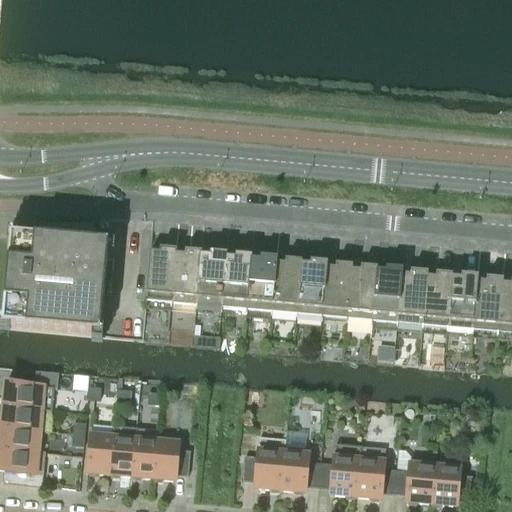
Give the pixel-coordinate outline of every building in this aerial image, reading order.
[(108,251),(17,243),(17,251),(9,250),(1,333),(99,342),(108,251)] [(159,252),(159,256),(149,255),(145,304),(171,307),(175,257),(176,257),(176,254),(159,252)] [(184,258),(176,257),(175,257),(171,307),(196,309),(200,260),(201,260),(201,256),(184,254),(184,258)] [(209,261),(201,260),(200,260),(196,309),(221,311),(225,262),(226,262),(226,258),(210,257),(209,261)] [(234,263),(226,262),(225,262),(221,311),(246,313),(250,264),(251,264),(252,261),(235,259),(234,263)] [(271,316),(275,266),(276,267),(277,263),(260,261),(259,265),(251,264),(250,264),(246,313),(271,316)] [(285,267),(276,267),(275,266),(271,316),(296,318),(301,269),(302,265),(285,264),(285,267)] [(310,270),(301,269),(296,318),(321,320),(326,271),(327,267),(310,266),(310,270)] [(335,272),(326,271),(321,320),(346,322),(351,273),(352,270),(335,268),(335,272)] [(360,274),(351,273),(346,322),(371,325),(376,276),(377,276),(377,272),(360,270),(360,274)] [(385,276),(377,276),(376,276),(371,325),(396,327),(401,278),(402,278),(402,274),(385,273),(385,276)] [(410,279),(402,278),(401,278),(396,327),(422,329),(426,280),(427,280),(427,276),(410,275),(410,279)] [(435,281),(427,280),(426,280),(422,329),(447,331),(451,282),(452,282),(452,279),(435,277),(435,281)] [(460,283),(452,282),(451,282),(447,331),(472,334),(476,285),(477,285),(477,281),(460,279),(460,283)] [(485,285),(477,285),(476,285),(472,334),(497,336),(501,287),(502,287),(502,283),(486,282),(485,285)] [(501,287),(497,336),(511,337),(511,284),(510,288),(502,287),(501,287)] [(377,352),(376,364),(392,365),(393,354),(377,352)] [(11,387),(5,387),(3,409),(51,413),(53,391),(35,389),(36,377),(11,375),(11,376),(12,376),(11,387)] [(88,390),(87,403),(100,404),(101,391),(88,390)] [(117,393),(116,405),(128,406),(129,394),(117,393)] [(159,409),(160,397),(148,396),(147,408),(159,409)] [(51,413),(3,409),(1,431),(49,435),(51,413)] [(84,438),(85,426),(73,425),(72,437),(84,438)] [(92,437),(90,437),(87,476),(109,478),(114,430),(113,430),(112,440),(92,438),(92,437)] [(135,432),(114,430),(109,478),(131,480),(135,432)] [(49,435),(1,431),(0,438),(0,452),(44,457),(44,455),(37,455),(39,435),(49,436),(49,435)] [(157,434),(135,432),(131,480),(152,482),(157,434)] [(158,434),(157,434),(152,482),(175,484),(175,478),(186,479),(186,480),(187,480),(190,455),(178,454),(178,445),(177,445),(177,446),(157,444),(158,434)] [(83,450),(84,438),(72,437),(71,449),(83,450)] [(255,485),(254,491),(279,493),(284,443),(259,441),(257,461),(244,460),(242,485),(243,485),(243,484),(255,485)] [(285,443),(284,443),(279,493),(304,496),(305,490),(318,491),(320,467),(307,465),(308,453),(284,450),(285,443)] [(333,468),(320,467),(318,491),(330,492),(330,498),(355,500),(359,450),(334,448),(333,468)] [(384,452),(359,450),(355,500),(380,503),(380,497),(393,498),(395,473),(383,472),(384,452)] [(44,457),(0,452),(0,475),(3,476),(2,486),(1,486),(1,488),(26,490),(27,478),(42,479),(44,457)] [(408,475),(395,473),(393,498),(406,499),(405,505),(431,507),(434,464),(409,462),(408,475)] [(460,466),(434,464),(431,507),(456,509),(456,503),(468,504),(468,505),(469,505),(471,480),(458,479),(460,466)]
